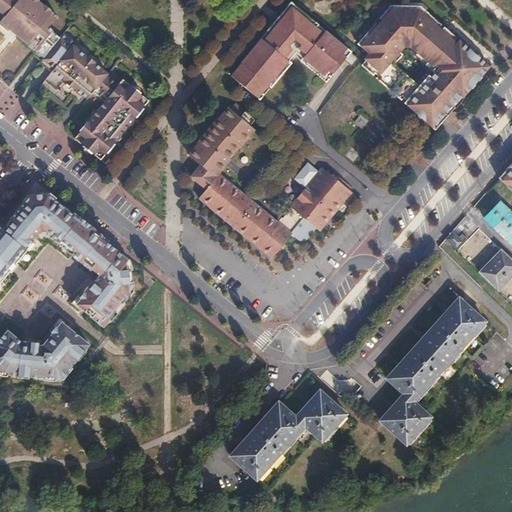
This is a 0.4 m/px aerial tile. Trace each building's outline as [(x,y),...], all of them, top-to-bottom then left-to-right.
[(5,15),(0,22),(37,52),(43,57),(59,38),(48,28),(57,17),(36,0),(18,0),(18,1),(17,0),(9,0),(0,11),(5,15)] [(0,0),(0,10),(0,11),(9,0),(0,0)] [(240,67),(229,79),(258,103),(268,90),(268,91),(289,66),(286,64),(293,55),(300,61),(299,63),(325,85),(343,62),(354,71),(359,65),(363,61),(317,21),(292,2),(266,32),(239,66),(240,67)] [(407,7),(365,59),(366,60),(361,67),(435,131),(489,67),(458,40),(455,43),(453,40),(455,38),(443,27),(441,30),(438,28),(440,25),(419,7),(407,7)] [(43,57),(42,59),(54,69),(52,71),(65,80),(64,82),(74,91),(76,89),(88,99),(89,98),(101,107),(74,139),(101,161),(107,154),(109,155),(117,145),(115,144),(136,119),(138,120),(145,111),(144,110),(150,102),(123,81),(119,86),(107,76),(109,75),(96,64),(97,64),(86,55),(85,55),(73,45),(71,47),(59,38),(43,57)] [(37,52),(34,56),(40,62),(40,61),(42,59),(43,57),(37,52)] [(42,59),(40,61),(52,71),(54,69),(42,59)] [(190,177),(206,190),(218,175),(260,125),(252,118),(257,113),(238,97),(188,156),(200,165),(190,177)] [(206,190),(198,199),(270,258),(303,219),(319,233),(351,194),(322,170),(278,224),(218,175),(206,190)] [(511,170),(499,185),(511,197),(511,170)] [(13,221),(5,232),(14,239),(28,251),(45,231),(72,253),(93,228),(80,218),(79,219),(49,195),(45,195),(30,197),(12,219),(13,221)] [(511,214),(501,203),(485,219),(511,246),(511,214)] [(93,228),(72,253),(98,275),(97,276),(104,282),(94,293),(87,288),(79,299),(81,300),(77,305),(104,327),(109,321),(108,319),(114,311),(124,299),(126,300),(131,294),(130,293),(129,280),(128,273),(127,260),(127,259),(108,243),(108,240),(93,228)] [(0,263),(11,272),(28,251),(14,239),(5,232),(1,229),(0,229),(0,263)] [(453,232),(444,243),(452,249),(461,239),(453,232)] [(511,262),(500,251),(479,273),(497,291),(511,276),(511,262)] [(0,284),(11,272),(0,263),(0,284)] [(97,276),(87,288),(94,293),(104,282),(97,276)] [(403,395),(379,423),(405,446),(430,419),(412,403),(484,324),(458,299),(386,380),(403,395)] [(114,311),(108,319),(109,321),(113,324),(120,316),(114,311)] [(0,342),(2,345),(0,347),(0,366),(6,372),(5,374),(20,375),(20,373),(31,374),(31,376),(47,377),(47,375),(57,376),(57,378),(63,379),(64,377),(69,371),(78,359),(76,358),(84,349),(85,351),(90,345),(63,323),(44,347),(44,349),(33,349),(33,346),(33,342),(22,341),(9,331),(0,342)] [(84,349),(76,358),(78,359),(80,361),(88,352),(85,351),(84,349)] [(278,402),(229,455),(255,479),(304,426),(322,441),(346,415),(319,391),(295,417),(278,402)]
